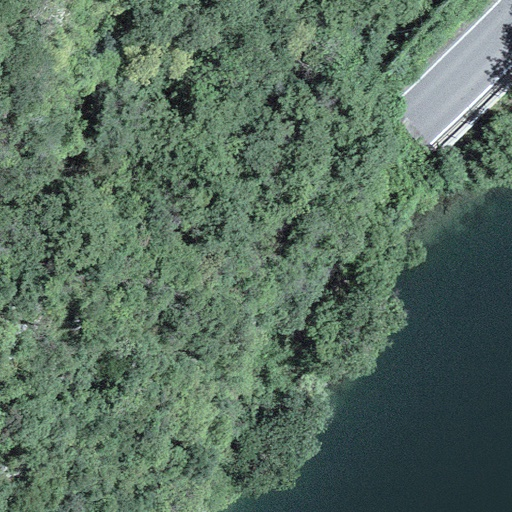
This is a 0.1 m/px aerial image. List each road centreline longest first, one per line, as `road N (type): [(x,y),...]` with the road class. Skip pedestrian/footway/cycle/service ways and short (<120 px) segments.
road 1 (secondary): [(0,451),(382,131)]
road 2 (secondary): [(506,0),(382,131)]
